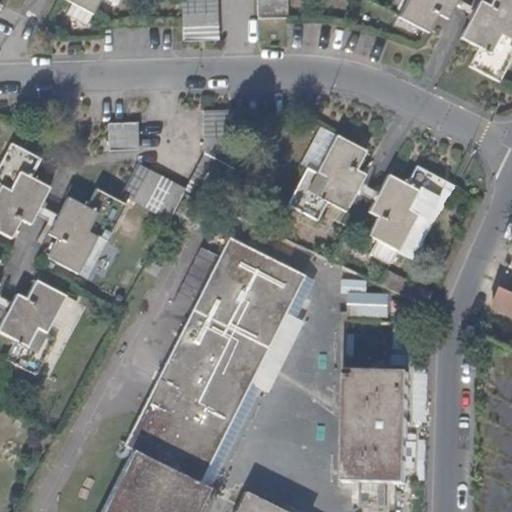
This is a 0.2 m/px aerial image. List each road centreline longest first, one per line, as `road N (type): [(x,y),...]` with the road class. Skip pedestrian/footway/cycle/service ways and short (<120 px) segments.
road 1 (residential): [(0,81),(332,74),(511,151)]
road 2 (residential): [(511,188),(450,331),(446,511)]
